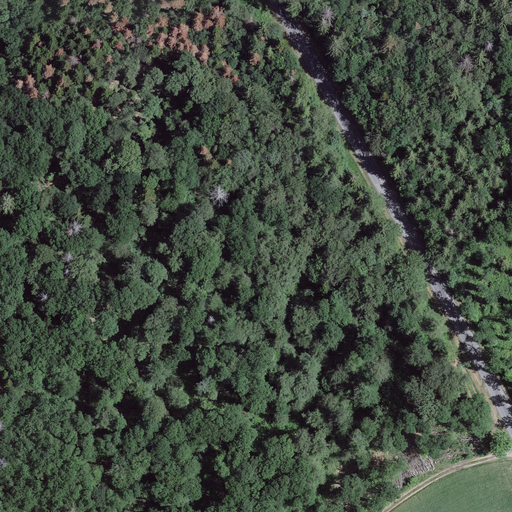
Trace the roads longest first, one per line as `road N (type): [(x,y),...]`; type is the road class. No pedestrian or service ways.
road 1 (tertiary): [(274,0),(511,426)]
road 2 (track): [(511,449),(432,476),(380,511)]
